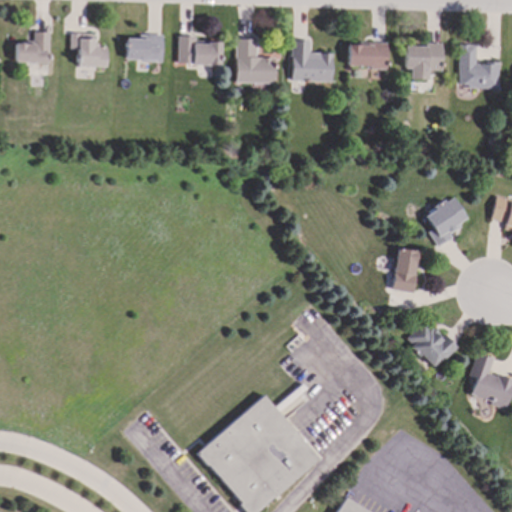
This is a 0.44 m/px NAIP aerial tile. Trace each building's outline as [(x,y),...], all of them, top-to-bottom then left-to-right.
[(11,44),(11,64),(46,65),(46,32),(30,31),(30,44),(11,44)] [(67,35),(67,52),(73,52),(72,67),(106,69),(106,48),(95,47),(94,34),(67,35)] [(123,35),(122,64),(161,65),(162,36),(123,35)] [(175,38),(174,66),(217,66),(217,44),(193,44),(193,37),(175,38)] [(233,41),(233,85),(273,86),(273,59),(254,58),(254,41),(233,41)] [(288,42),(288,84),(330,85),(330,55),(307,55),(307,43),(288,42)] [(402,46),(401,71),(407,71),(407,82),(425,82),(426,72),(438,73),(440,45),(424,44),(424,48),(402,46)] [(343,46),(343,71),(386,72),(386,45),(343,46)] [(458,45),(457,90),(497,91),(497,63),(473,63),(474,46),(458,45)] [(421,216),(431,230),(426,233),(436,248),(450,238),(447,233),(466,220),(451,197),(421,216)] [(502,229),(511,230),(511,202),(493,199),(489,221),(503,224),(502,229)] [(410,294),(416,252),(395,249),(389,291),(410,294)] [(453,349),(426,319),(404,340),(431,369),(453,349)] [(504,409),(511,381),(487,373),(491,359),(474,354),(467,377),(474,379),(468,397),(504,409)] [(242,511),(254,511),(317,463),(264,397),(195,451),(242,511)] [(366,511),(344,498),(335,511),(366,511)]
